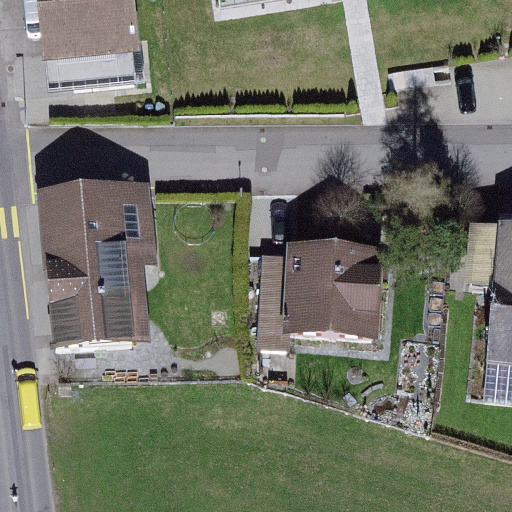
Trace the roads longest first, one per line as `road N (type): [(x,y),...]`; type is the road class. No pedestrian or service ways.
road 1 (residential): [(0,157),(511,159)]
road 2 (tertiary): [(27,511),(0,280)]
